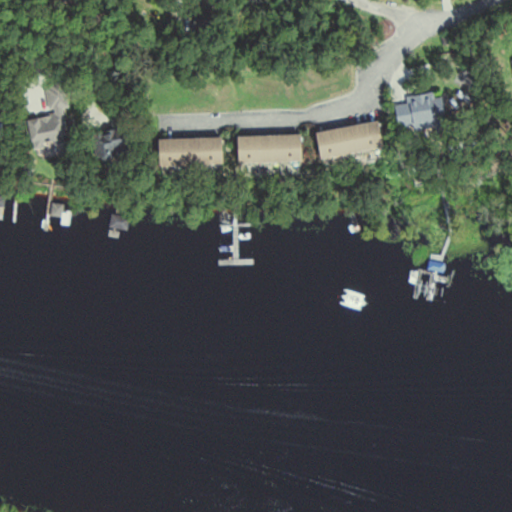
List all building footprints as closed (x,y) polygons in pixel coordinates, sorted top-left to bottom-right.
[(69,107),(63,80),(46,84),(43,74),(18,79),(33,148),(71,140),(64,108),(69,107)] [(406,97),(407,104),(397,105),(400,127),(416,125),(416,128),(436,125),(437,134),(449,133),(444,93),(406,97)] [(110,110),(114,131),(98,135),(103,159),(132,154),(123,107),(110,110)] [(323,158),(386,147),(382,121),(319,131),(323,158)] [(305,161),(305,135),(240,135),(241,162),(305,161)] [(226,164),(226,137),(162,138),(162,165),(226,164)] [(110,228),(128,230),(130,217),(112,214),(110,228)]
